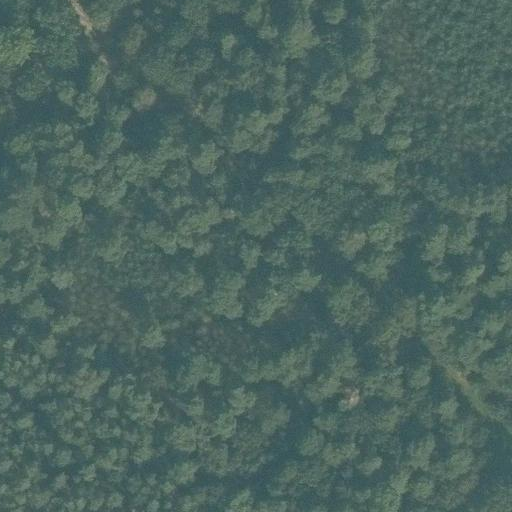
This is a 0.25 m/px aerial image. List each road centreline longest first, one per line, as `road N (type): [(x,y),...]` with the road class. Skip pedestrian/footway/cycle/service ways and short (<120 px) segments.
road 1 (track): [(97,41),(511,434)]
road 2 (track): [(97,41),(0,137)]
